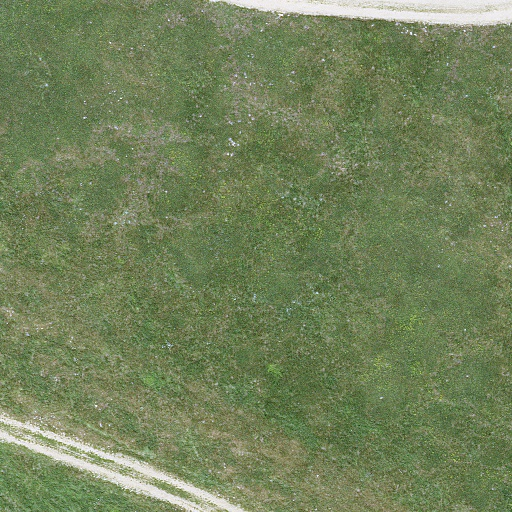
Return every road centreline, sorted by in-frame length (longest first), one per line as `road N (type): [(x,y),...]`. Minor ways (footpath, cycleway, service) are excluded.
road 1 (track): [(211,511),(0,431)]
road 2 (track): [(348,0),(511,4)]
